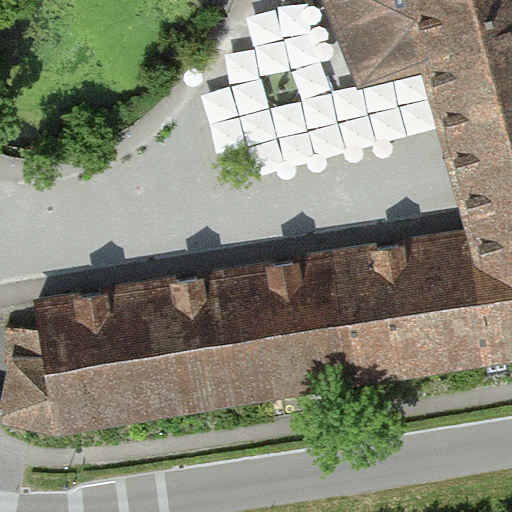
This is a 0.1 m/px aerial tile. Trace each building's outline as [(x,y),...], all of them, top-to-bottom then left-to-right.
[(420,0),(342,0),(367,77),(434,64),(420,0)] [(511,0),(420,0),(434,64),(511,42),(511,0)] [(511,42),(434,64),(437,73),(438,76),(476,221),(478,232),(511,226),(511,42)] [(511,226),(478,232),(488,293),(498,355),(511,353),(511,226)] [(386,247),(340,254),(360,378),(498,355),(488,293),(478,232),(406,244),(396,245),(386,247)] [(280,264),(238,271),(258,394),(360,378),(340,254),(301,261),(291,262),(280,264)] [(183,280),(142,286),(162,410),(258,394),(238,271),(204,276),(194,278),(183,280)] [(83,296),(40,303),(44,328),(49,360),(60,426),(162,410),(142,286),(103,293),(92,294),(83,296)] [(44,328),(10,329),(10,358),(16,358),(23,358),(49,360),(44,328)] [(5,414),(60,426),(49,360),(23,358),(16,358),(5,409),(5,414)]
